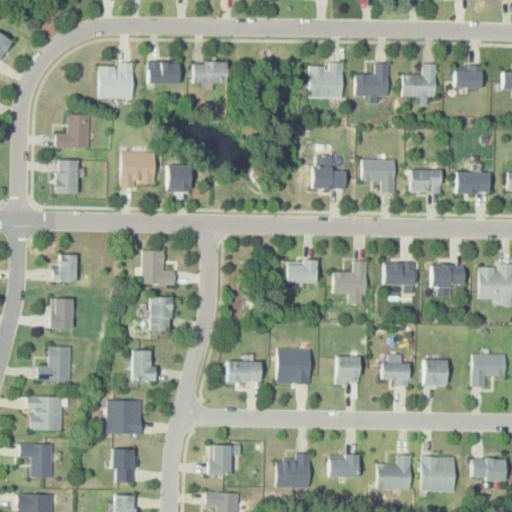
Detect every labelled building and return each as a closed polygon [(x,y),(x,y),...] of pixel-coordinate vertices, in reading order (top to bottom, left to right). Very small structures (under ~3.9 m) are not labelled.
[(0,55),(9,41),(0,35),(0,55)] [(146,84),(177,84),(177,61),(146,61),(146,84)] [(225,62),(191,62),(191,83),(225,83),(225,62)] [(96,63),(96,98),(130,98),(130,63),(96,63)] [(339,97),(339,63),(325,63),(325,65),(305,65),(305,97),(339,97)] [(385,96),(385,63),(371,63),(371,74),(352,74),(352,96),(385,96)] [(400,75),(399,96),(415,97),(415,105),(424,105),(425,97),(433,97),(434,64),(419,64),(419,75),(400,75)] [(480,88),(480,66),(451,66),(451,88),(480,88)] [(511,71),(499,71),(499,90),(511,90),(511,71)] [(86,148),(86,115),(65,115),(65,134),(53,134),(53,148),(86,148)] [(152,152),(118,152),(118,187),(152,187),(152,152)] [(343,170),(330,170),(330,155),(311,155),(311,188),(343,188),(343,170)] [(391,159),(358,159),(358,180),(378,180),(378,191),(391,191),(391,159)] [(75,160),(54,160),(54,193),(75,193),(75,160)] [(188,191),(188,166),(164,166),(164,191),(188,191)] [(439,169),(407,169),(407,192),(439,192),(439,169)] [(487,171),(453,171),(453,193),(487,193),(487,171)] [(511,171),(503,171),(503,193),(511,193),(511,171)] [(173,284),(173,270),(161,270),(161,250),(139,250),(139,284),(173,284)] [(74,254),(55,254),(55,282),(74,282),(74,254)] [(283,282),(314,282),(314,260),(283,260),(283,282)] [(345,304),(363,304),(363,260),(349,260),(349,272),(330,272),(330,293),(345,293),(345,304)] [(412,262),(380,262),(380,284),(412,284),(412,262)] [(462,285),(462,265),(427,265),(427,285),(462,285)] [(476,298),(510,298),(510,265),(476,265),(476,298)] [(169,296),(147,296),(147,330),(169,330),(169,296)] [(70,298),(48,298),(48,328),(70,328),(70,298)] [(68,345),(47,345),(47,365),(36,365),(36,379),(68,379),(68,345)] [(273,382),(307,382),(307,348),(273,348),(273,382)] [(130,350),(130,379),(154,379),(154,365),(151,365),(151,350),(130,350)] [(503,353),(470,353),(469,386),(482,386),(483,374),(503,375),(503,353)] [(357,382),(357,355),(334,355),(334,382),(357,382)] [(445,359),(422,359),(422,385),(445,385),(445,359)] [(224,381),(259,381),(259,360),(224,360),(224,381)] [(390,384),(407,384),(407,362),(379,362),(379,378),(390,378),(390,384)] [(59,429),(59,395),(26,395),(26,429),(59,429)] [(97,423),(97,433),(139,433),(139,399),(105,399),(105,423),(97,423)] [(50,476),(50,442),(17,442),(17,456),(28,456),(28,476),(50,476)] [(229,475),(229,444),(206,444),(206,475),(229,475)] [(132,482),(132,448),(111,448),(111,482),(132,482)] [(273,486),(307,486),(307,453),(292,453),(292,460),(273,460),(273,486)] [(357,476),(357,453),(325,453),(325,476),(357,476)] [(408,454),(393,454),(393,463),(374,463),(374,489),(408,489),(408,454)] [(452,456),(418,456),(418,491),(452,491),(452,456)] [(505,458),(470,457),(469,478),(504,479),(505,458)] [(203,505),(214,505),(214,511),(235,511),(236,492),(203,492),(203,505)] [(50,511),(50,494),(15,494),(15,511),(50,511)] [(134,511),(134,494),(112,494),(112,511),(134,511)]
